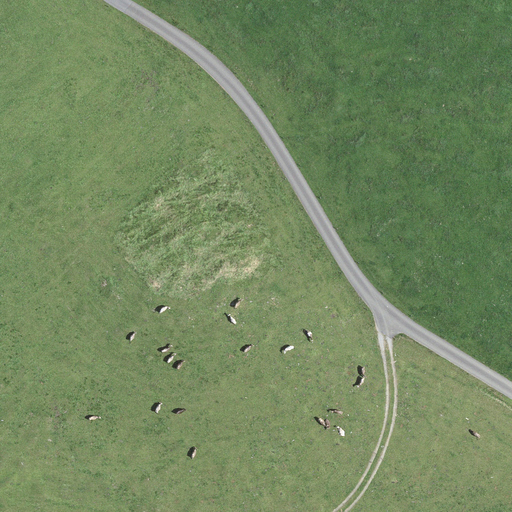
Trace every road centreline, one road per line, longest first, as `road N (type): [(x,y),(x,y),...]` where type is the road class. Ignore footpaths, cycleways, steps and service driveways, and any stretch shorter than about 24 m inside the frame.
road 1 (track): [(511,393),(381,314),(239,93),(209,62),(116,0)]
road 2 (track): [(381,314),(391,414),(366,479),(341,511)]
